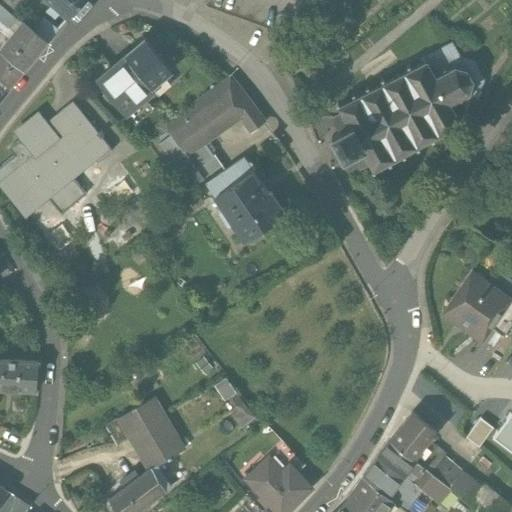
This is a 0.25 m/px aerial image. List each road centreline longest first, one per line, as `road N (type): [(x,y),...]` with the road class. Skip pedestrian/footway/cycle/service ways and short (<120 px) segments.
road 1 (residential): [(132,0),(252,60),(388,291)]
road 2 (residential): [(0,239),(52,344),(33,484)]
road 3 (residential): [(388,291),(511,107)]
road 4 (residential): [(313,511),(362,443),(408,350)]
road 5 (residential): [(116,0),(0,123)]
